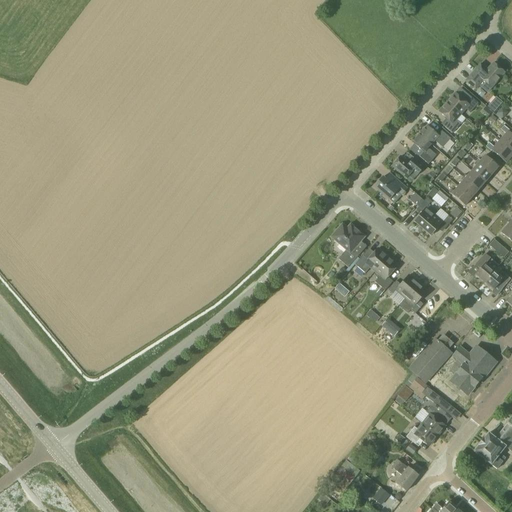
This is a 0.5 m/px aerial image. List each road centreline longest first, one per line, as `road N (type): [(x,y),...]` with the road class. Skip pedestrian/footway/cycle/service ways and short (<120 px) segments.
road 1 (unclassified): [(54,446),(263,279)]
road 2 (residential): [(344,193),(485,27)]
road 3 (residential): [(436,273),(344,193)]
